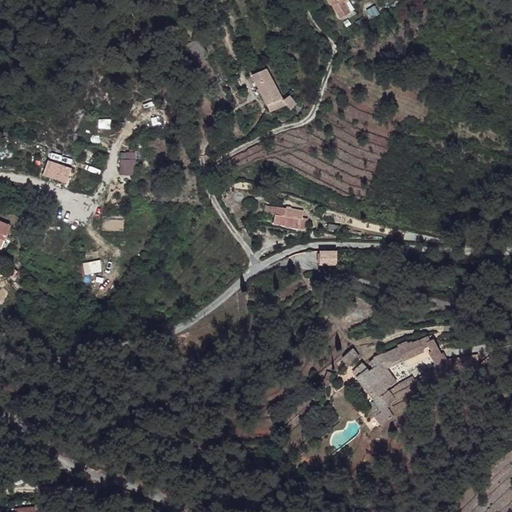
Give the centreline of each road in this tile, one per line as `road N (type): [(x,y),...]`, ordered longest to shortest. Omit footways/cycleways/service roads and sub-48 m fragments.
road 1 (unclassified): [(511,244),(326,245),(264,269),(168,335),(60,344),(0,334)]
road 2 (unknown): [(333,67),(302,121),(244,143),(210,171),(220,219),(264,269)]
road 3 (unclassified): [(180,511),(0,422)]
